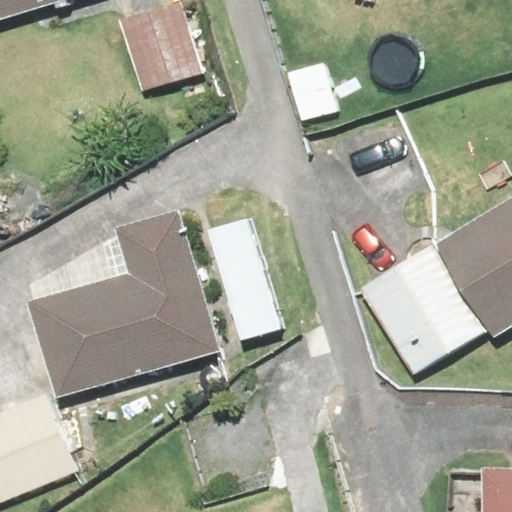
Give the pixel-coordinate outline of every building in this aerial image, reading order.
[(183,0),(124,0),(111,4),(134,79),(201,58),(183,0)] [(318,50),(282,61),(296,109),(332,98),(318,50)] [(511,313),(511,183),(353,276),(410,373),(511,313)] [(189,196),(125,213),(31,269),(36,288),(28,290),(53,383),(226,338),(189,196)] [(0,491),(76,459),(42,379),(0,396),(0,491)] [(511,511),(511,451),(480,451),(479,511),(511,511)]
